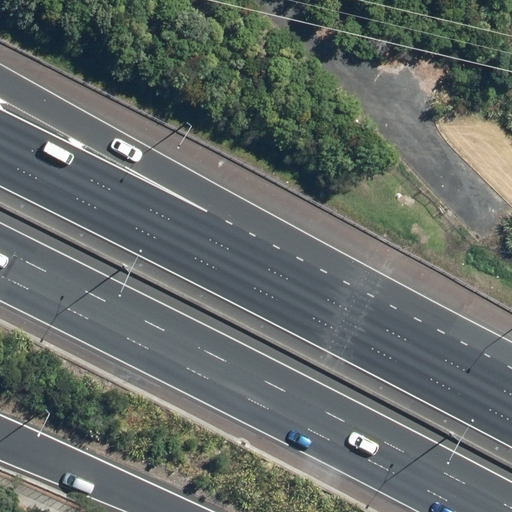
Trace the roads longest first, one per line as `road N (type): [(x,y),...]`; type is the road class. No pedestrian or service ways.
road 1 (motorway): [(0,78),(215,198),(511,400)]
road 2 (motorway): [(511,510),(0,247)]
road 3 (motorway): [(0,161),(511,424)]
road 4 (motorway): [(157,511),(0,443)]
